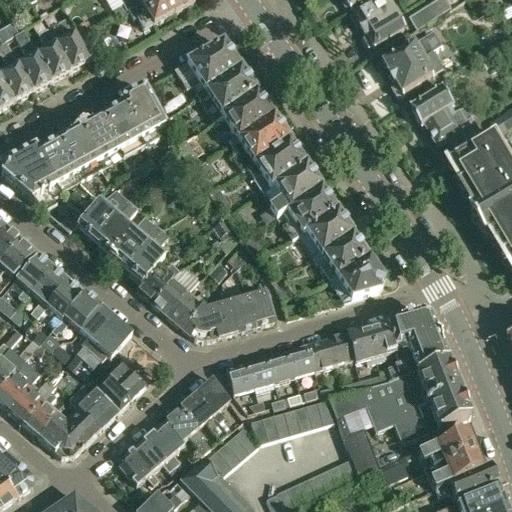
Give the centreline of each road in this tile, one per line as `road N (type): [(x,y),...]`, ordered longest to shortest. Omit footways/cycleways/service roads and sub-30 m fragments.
road 1 (residential): [(438,290),(366,170),(246,7)]
road 2 (residential): [(0,148),(246,7)]
road 3 (residential): [(193,369),(438,290)]
road 4 (residential): [(193,369),(0,200)]
road 5 (residential): [(71,484),(193,369)]
road 6 (residential): [(511,452),(465,334)]
